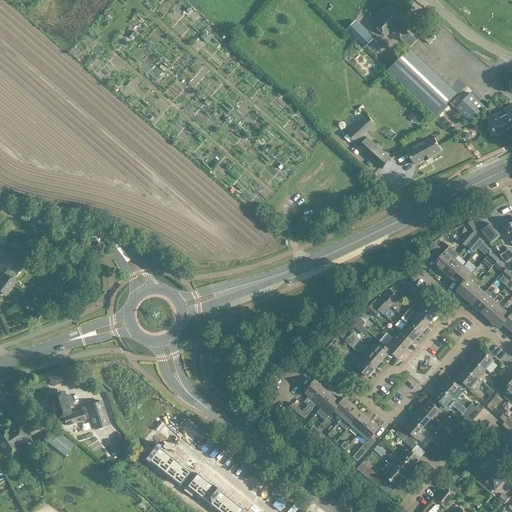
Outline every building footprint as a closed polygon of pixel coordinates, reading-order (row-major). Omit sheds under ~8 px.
[(377,18),(379,20),(374,25),(386,36),(389,33),(397,40),(406,31),(398,23),(402,19),(389,8),(386,12),(384,10),(382,12),(380,13),(378,15),(377,18)] [(347,30),(365,47),(373,39),(355,21),(347,30)] [(204,35),(210,28),(204,24),(199,31),(204,35)] [(446,41),(450,37),(442,30),(439,34),(446,41)] [(459,46),(463,43),(456,34),(452,38),(459,46)] [(428,37),(424,40),(432,48),(436,44),(428,37)] [(387,71),(435,117),(457,94),(409,48),(387,71)] [(484,106),(470,93),(455,109),(470,122),(484,106)] [(413,117),(422,107),(414,100),(405,110),(413,117)] [(511,105),(488,120),(492,128),(489,129),(492,134),(495,133),(496,135),(505,129),(506,130),(509,128),(509,127),(511,125),(511,105)] [(367,116),(348,133),(356,142),(375,125),(367,116)] [(431,156),(441,151),(433,136),(407,151),(415,165),(425,160),(425,161),(432,158),(431,156)] [(367,137),(358,147),(382,168),(391,159),(367,137)] [(470,220),(464,225),(468,230),(474,226),(471,221),(470,220)] [(500,235),(489,223),(480,230),(491,243),(500,235)] [(474,253),(484,242),(476,235),(466,246),(474,253)] [(434,264),(443,272),(455,258),(458,254),(450,246),(449,247),(444,242),(429,260),(434,264)] [(492,251),(483,243),(478,248),(487,256),(492,251)] [(0,254),(0,263),(5,267),(8,270),(7,271),(13,276),(14,274),(15,275),(26,261),(7,246),(0,254)] [(495,265),(498,260),(499,259),(491,252),(486,257),(495,265)] [(464,266),(455,258),(443,272),(441,274),(450,281),(452,279),(464,266)] [(498,260),(495,265),(494,265),(500,270),(504,266),(498,260)] [(468,278),(471,274),(472,273),(467,269),(469,266),(466,263),(464,266),(452,279),(460,286),(468,277),(468,278)] [(501,275),(510,282),(511,280),(511,279),(511,275),(505,270),(501,275)] [(0,279),(0,291),(5,295),(14,282),(11,279),(13,276),(7,271),(4,274),(0,279)] [(465,299),(477,285),(480,281),(471,274),(468,278),(468,277),(460,286),(456,291),(465,299)] [(465,299),(474,306),(485,293),(477,285),(465,299)] [(404,298),(411,303),(418,294),(411,289),(404,298)] [(390,305),(397,297),(390,291),(383,298),(390,305)] [(494,300),(485,293),(474,306),(482,314),(494,300)] [(482,314),(491,321),(502,308),(498,304),(504,298),(499,294),(494,300),(482,314)] [(411,309),(415,313),(429,324),(436,316),(428,309),(433,304),(423,295),(419,300),(411,309)] [(374,306),(383,314),(390,305),(381,297),(374,306)] [(358,304),(354,308),(362,317),(367,312),(358,304)] [(371,305),(367,310),(372,315),(376,310),(371,305)] [(502,308),(491,321),(499,329),(503,324),(511,315),(502,308)] [(503,324),(511,332),(511,331),(511,312),(511,315),(503,324)] [(421,333),(429,324),(415,313),(408,321),(421,333)] [(354,320),(357,322),(362,326),(366,323),(358,316),(354,320)] [(421,333),(408,321),(404,317),(400,321),(404,326),(401,330),(414,341),(421,333)] [(362,326),(357,322),(354,326),(359,330),(362,326)] [(406,350),(414,341),(401,330),(393,339),(406,350)] [(349,346),(353,342),(348,337),(344,342),(349,346)] [(398,359),(406,350),(393,339),(386,347),(390,351),(390,352),(398,359)] [(383,360),(390,352),(390,351),(386,347),(377,340),(370,349),(383,360)] [(376,369),(383,360),(370,349),(362,357),(376,369)] [(473,359),(486,370),(494,361),(481,350),(477,355),(476,354),(472,358),(473,359)] [(368,377),(376,369),(362,357),(355,366),(350,362),(346,367),(356,375),(360,370),(368,377)] [(464,367),(465,368),(466,368),(478,379),(486,370),(473,359),(469,364),(468,363),(464,367)] [(466,368),(465,368),(461,373),(460,372),(456,376),(474,391),(482,382),(478,379),(466,368)] [(53,386),(61,381),(56,373),(48,378),(53,386)] [(441,387),(453,398),(461,389),(449,378),(444,383),(443,382),(439,386),(441,387)] [(308,406),(324,388),(315,380),(303,393),(307,397),(304,402),(308,406)] [(463,414),(467,410),(453,398),(441,387),(436,392),(435,391),(432,395),(449,411),(454,406),(463,414)] [(332,396),(324,388),(308,406),(312,409),(316,405),(321,409),(332,396)] [(49,399),(47,400),(50,407),(52,406),(53,411),(56,419),(63,416),(66,426),(91,418),(94,430),(109,425),(102,402),(87,406),(81,408),(82,410),(70,414),(68,407),(73,406),(70,396),(65,397),(64,395),(63,391),(48,396),(49,399)] [(341,403),(340,403),(332,396),(321,409),(329,416),(333,412),(341,403)] [(496,396),(487,407),(492,411),(501,400),(496,396)] [(338,423),(353,406),(344,398),(340,403),(341,403),(333,412),(341,419),(338,423)] [(442,408),(440,410),(429,401),(424,406),(423,405),(419,409),(421,410),(433,421),(438,415),(443,419),(448,413),(442,408)] [(298,417),(302,413),(292,404),(288,409),(298,417)] [(473,404),(467,410),(476,418),(485,408),(480,404),(477,407),(473,404)] [(353,406),(338,423),(347,431),(350,427),(362,414),(353,406)] [(412,418),(413,419),(425,430),(430,434),(435,429),(430,424),(433,421),(421,410),(416,415),(415,414),(412,418)] [(467,428),(476,418),(467,410),(463,414),(462,415),(466,418),(461,423),(467,428)] [(302,413),(298,417),(302,421),(306,416),(302,413)] [(350,427),(359,434),(370,421),(362,414),(350,427)] [(418,439),(425,430),(413,419),(408,424),(407,423),(404,427),(418,439)] [(508,419),(506,422),(503,425),(511,432),(511,430),(511,427),(508,424),(511,421),(508,419)] [(370,421),(359,434),(367,442),(379,429),(370,421)] [(9,431),(8,429),(0,434),(0,445),(7,456),(19,448),(24,444),(22,441),(28,437),(19,424),(9,431)] [(451,437),(456,441),(464,431),(456,424),(448,432),(452,436),(451,437)] [(150,426),(146,432),(152,436),(156,430),(150,426)] [(314,434),(318,429),(314,426),(310,431),(314,434)] [(39,443),(62,460),(69,450),(70,451),(74,445),(53,428),(48,434),(47,433),(39,443)] [(322,433),(318,429),(314,434),(318,438),(322,433)] [(336,434),(332,431),(328,436),(332,439),(336,434)] [(403,441),(413,450),(417,445),(414,443),(407,437),(403,441)] [(451,437),(443,446),(448,450),(456,441),(451,437)] [(151,442),(141,455),(149,461),(159,448),(151,442)] [(345,450),(349,446),(345,442),(341,447),(345,450)] [(355,455),(362,446),(358,442),(350,451),(355,455)] [(448,450),(443,446),(439,450),(444,454),(448,450)] [(407,447),(403,452),(398,449),(395,453),(399,457),(413,468),(421,459),(407,447)] [(419,450),(425,457),(428,454),(422,447),(419,450)] [(159,448),(149,461),(156,467),(166,454),(159,448)] [(353,458),(358,462),(367,452),(362,448),(353,458)] [(475,465),(471,470),(495,490),(504,480),(490,468),(497,460),(487,452),(483,456),(479,453),(471,462),(475,465)] [(166,454),(156,467),(164,473),(174,460),(166,454)] [(110,470),(116,461),(109,456),(103,465),(110,470)] [(399,457),(391,465),(387,461),(386,462),(405,477),(413,468),(399,457)] [(174,460),(164,473),(171,479),(182,466),(174,460)] [(405,477),(386,462),(370,480),(380,488),(388,479),(397,486),(405,477)] [(182,466),(171,479),(179,485),(190,472),(182,466)] [(196,473),(183,490),(192,497),(194,493),(204,479),(196,473)] [(204,479),(194,493),(201,499),(212,485),(204,479)] [(212,485),(201,499),(209,504),(219,491),(212,485)] [(446,486),(435,499),(445,507),(455,494),(446,486)] [(23,488),(17,492),(20,497),(26,493),(23,488)] [(219,491),(209,504),(217,510),(227,497),(219,491)] [(227,497),(217,510),(218,511),(227,511),(234,503),(227,497)] [(234,503),(227,511),(240,511),(243,509),(234,503)]
